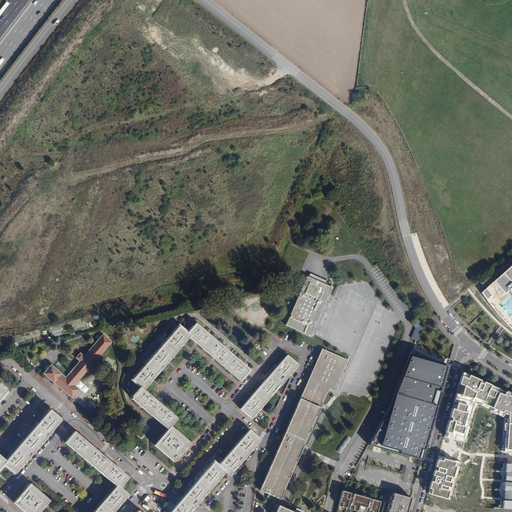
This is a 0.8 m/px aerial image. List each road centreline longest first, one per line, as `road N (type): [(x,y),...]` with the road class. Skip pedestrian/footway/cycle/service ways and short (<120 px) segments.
road 1 (residential): [(470,343),(420,275),(380,147),(205,0)]
road 2 (residential): [(204,511),(267,438),(305,360),(291,346)]
road 3 (residential): [(163,485),(277,347),(291,346)]
road 4 (residential): [(470,343),(456,363),(415,511)]
